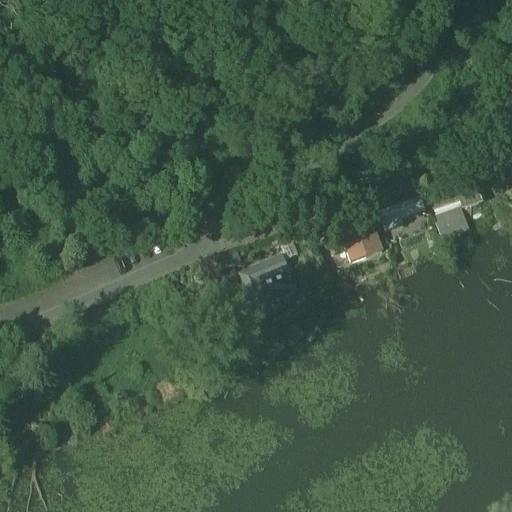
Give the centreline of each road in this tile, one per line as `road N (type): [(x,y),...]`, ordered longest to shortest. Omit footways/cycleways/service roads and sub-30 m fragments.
road 1 (unclassified): [(155,281),(238,225),(437,63),(475,0)]
road 2 (track): [(155,281),(511,144)]
road 3 (residential): [(0,346),(155,281)]
